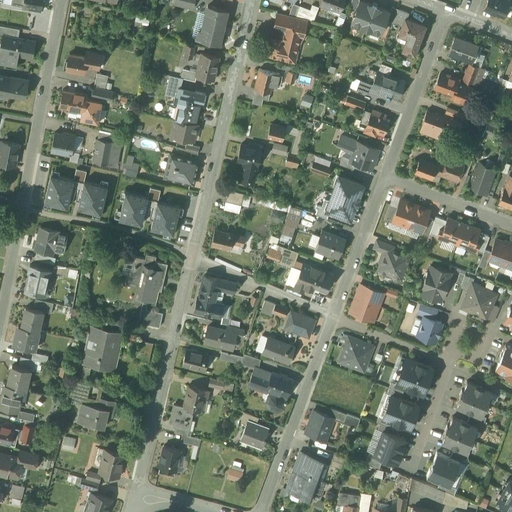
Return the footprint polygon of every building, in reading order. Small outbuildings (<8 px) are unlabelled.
[(42,0),(24,0),(23,3),(23,6),(41,10),(41,9),(43,10),(45,1),(43,0),(42,0)] [(344,0),(320,0),(319,5),(329,8),(329,7),(340,12),(344,0)] [(351,0),(349,7),(356,9),(359,0),(351,0)] [(377,6),(372,5),(360,0),(359,0),(356,9),(351,22),(361,26),(371,30),(372,29),(381,33),(386,20),(389,11),(377,6)] [(509,1),(505,0),(488,0),(485,9),(503,16),(509,1)] [(300,6),(293,3),(289,14),(296,17),(300,6)] [(228,10),(208,5),(206,13),(209,14),(206,25),(203,25),(202,31),(198,30),(196,38),(200,39),(220,44),(223,29),(222,29),(226,10),(228,11),(228,10)] [(392,6),(390,11),(389,11),(386,20),(393,23),(398,9),(392,6)] [(410,13),(398,9),(393,23),(402,26),(405,17),(408,18),(410,13)] [(289,15),(278,12),(274,28),(285,31),(289,15)] [(296,17),(289,15),(285,31),(282,41),(271,39),(268,54),(285,58),(287,52),(295,54),(300,36),(303,36),(307,19),(296,17)] [(408,18),(405,17),(402,26),(400,33),(408,36),(403,49),(414,53),(425,25),(408,18)] [(20,29),(0,25),(0,35),(3,36),(3,35),(18,38),(20,29)] [(3,36),(0,52),(0,61),(16,64),(14,63),(16,54),(32,57),(35,41),(18,38),(3,35),(3,36)] [(473,43),(455,36),(449,51),(468,58),(473,43)] [(195,47),(187,45),(184,56),(192,58),(195,47)] [(86,56),(69,53),(68,62),(66,61),(65,68),(67,68),(66,70),(84,73),(85,66),(99,68),(101,54),(87,52),(86,56)] [(219,57),(202,52),(197,72),(196,76),(197,76),(214,80),(219,57)] [(290,66),(278,63),(276,70),(288,72),(289,70),(290,66)] [(479,67),(469,63),(466,71),(476,74),(479,67)] [(485,69),(479,67),(476,74),(481,77),(485,69)] [(197,72),(183,68),(181,78),(183,78),(195,81),(197,76),(196,76),(197,72)] [(280,73),(259,69),(254,88),(270,92),(272,85),(277,86),(280,73)] [(296,72),(289,70),(288,72),(286,80),(294,82),(296,72)] [(404,81),(377,71),(372,84),(370,91),(383,95),(384,91),(398,97),(404,81)] [(476,74),(466,71),(463,80),(472,84),(476,74)] [(108,75),(97,73),(94,87),(105,89),(108,75)] [(459,78),(447,74),(447,75),(441,73),(435,88),(452,95),(451,97),(462,101),(464,95),(469,97),(472,88),(458,82),(459,78)] [(481,77),(476,74),(472,84),(478,86),(481,77)] [(28,80),(11,77),(0,75),(0,94),(8,96),(9,94),(25,97),(28,80)] [(181,78),(170,75),(167,87),(180,90),(183,78),(181,78)] [(503,78),(497,93),(503,96),(508,80),(503,78)] [(372,84),(360,79),(356,89),(369,94),(370,91),(372,84)] [(113,92),(94,87),(92,96),(111,101),(113,92)] [(87,94),(63,90),(60,106),(84,111),(87,94)] [(205,94),(195,91),(194,97),(201,99),(204,100),(205,94)] [(194,97),(176,93),(174,103),(178,104),(175,119),(195,124),(201,99),(194,97)] [(365,101),(348,95),(345,104),(365,111),(365,110),(362,109),(365,101)] [(458,111),(447,107),(445,112),(456,116),(458,111)] [(371,112),(365,110),(365,111),(359,127),(364,129),(364,130),(375,135),(377,131),(384,134),(389,119),(385,117),(386,114),(373,109),(371,112)] [(438,135),(438,134),(447,138),(451,127),(459,130),(462,121),(444,114),(443,116),(427,110),(422,124),(431,127),(430,131),(438,135)] [(195,124),(175,119),(172,135),(179,137),(178,139),(186,141),(186,138),(193,140),(197,124),(195,124)] [(285,127),(271,123),(268,136),(282,139),(285,127)] [(498,128),(487,124),(484,132),(495,136),(498,128)] [(114,132),(100,129),(98,138),(113,141),(114,132)] [(67,135),(55,132),(51,150),(72,154),(76,135),(67,133),(67,135)] [(113,141),(108,163),(117,165),(121,142),(119,142),(121,134),(114,132),(113,141)] [(354,139),(341,134),(337,145),(352,150),(353,147),(352,147),(354,139)] [(479,137),(472,134),(468,144),(476,147),(479,137)] [(113,141),(98,138),(94,160),(108,163),(113,141)] [(379,148),(354,139),(352,147),(353,147),(355,148),(351,158),(350,161),(356,163),(371,169),(379,148)] [(19,144),(2,140),(0,148),(0,162),(15,165),(19,144)] [(200,146),(187,143),(185,150),(198,154),(200,146)] [(262,145),(250,143),(249,146),(241,144),(241,143),(237,160),(244,162),(240,177),(254,180),(257,165),(258,165),(262,145)] [(287,147),(274,143),(272,151),(285,155),(287,147)] [(299,156),(289,153),(287,162),(297,164),(299,156)] [(199,160),(171,154),(165,177),(193,183),(199,160)] [(351,158),(343,155),(340,163),(354,169),(356,163),(350,161),(351,158)] [(466,157),(463,164),(464,165),(461,172),(467,174),(472,159),(466,157)] [(436,164),(420,158),(415,172),(432,178),(434,172),(441,174),(444,166),(436,162),(436,164)] [(463,164),(447,158),(444,166),(441,174),(458,180),(461,172),(464,165),(463,164)] [(331,166),(315,160),(312,168),(327,174),(331,166)] [(495,168),(478,163),(470,186),(486,192),(487,192),(492,176),(495,168)] [(68,208),(74,179),(50,174),(43,202),(68,208)] [(325,211),(350,220),(363,184),(338,175),(325,211)] [(492,176),(487,192),(486,192),(485,195),(491,197),(498,179),(492,176)] [(101,214),(108,185),(84,179),(77,208),(101,214)] [(511,190),(505,187),(504,187),(498,203),(511,208),(511,190)] [(244,193),(228,189),(226,201),(241,205),(244,193)] [(141,224),(148,196),(125,191),(118,219),(141,224)] [(173,234),(180,205),(157,200),(150,228),(173,234)] [(410,203),(400,200),(398,206),(395,205),(394,210),(395,212),(394,213),(391,220),(395,221),(407,226),(415,204),(411,203),(410,203)] [(395,205),(390,203),(384,219),(394,223),(395,221),(391,220),(394,213),(395,212),(394,210),(395,205)] [(429,210),(419,206),(415,204),(407,226),(419,230),(423,231),(426,225),(425,224),(428,223),(429,218),(427,217),(429,210)] [(444,219),(436,216),(434,220),(430,233),(437,236),(441,223),(443,222),(444,219)] [(443,222),(441,223),(437,236),(436,236),(456,244),(464,222),(448,216),(446,220),(444,219),(443,222)] [(429,218),(428,223),(425,224),(426,225),(423,231),(419,230),(419,232),(429,235),(430,233),(434,220),(429,218)] [(480,228),(464,222),(456,244),(476,251),(476,250),(481,237),(480,236),(481,233),(479,232),(480,228)] [(58,230),(41,227),(35,250),(52,254),(54,246),(64,248),(68,234),(58,231),(58,230)] [(233,233),(215,228),(211,244),(230,249),(231,242),(233,233)] [(345,239),(322,230),(315,248),(338,257),(345,239)] [(245,236),(233,233),(231,242),(243,245),(245,236)] [(489,236),(481,233),(480,236),(481,237),(476,250),(483,253),(485,249),(489,236)] [(509,243),(496,238),(491,251),(488,259),(489,259),(501,264),(509,243)] [(394,246),(377,239),(374,248),(385,252),(386,248),(392,250),(394,246)] [(511,244),(509,243),(501,264),(511,267),(511,244)] [(299,252),(284,246),(278,261),(293,267),(299,252)] [(392,250),(386,248),(385,252),(384,255),(383,255),(380,263),(381,263),(378,270),(379,270),(380,273),(383,274),(386,273),(393,275),(394,278),(397,280),(400,278),(401,278),(409,257),(392,250)] [(483,253),(479,265),(485,268),(489,259),(488,259),(491,251),(485,249),(483,253)] [(52,256),(36,253),(35,259),(50,263),(52,256)] [(145,259),(133,256),(132,258),(126,257),(123,271),(130,272),(128,282),(140,285),(136,299),(155,304),(161,276),(164,277),(167,264),(155,261),(156,256),(147,254),(145,259)] [(70,267),(54,263),(52,271),(68,275),(70,267)] [(50,269),(30,264),(29,270),(25,290),(35,292),(36,291),(45,293),(45,292),(44,292),(46,283),(47,284),(50,269)] [(332,273),(312,266),(306,264),(304,270),(301,269),(295,286),(304,290),(305,286),(312,288),(314,285),(326,289),(332,273)] [(451,272),(431,265),(430,269),(429,269),(428,271),(429,271),(426,278),(422,289),(421,293),(441,300),(442,296),(443,296),(446,288),(445,288),(447,284),(450,276),(451,272)] [(465,274),(460,272),(456,282),(462,283),(465,275),(465,274)] [(204,275),(199,296),(198,296),(195,310),(220,316),(223,303),(221,303),(224,290),(234,292),(236,282),(204,275)] [(474,278),(465,275),(462,283),(460,287),(468,291),(472,282),(473,282),(474,278)] [(468,291),(461,307),(474,313),(485,288),(473,282),(472,282),(468,291)] [(384,292),(360,283),(355,297),(379,306),(384,292)] [(497,293),(485,288),(474,313),(486,319),(493,304),(497,293)] [(258,297),(253,295),(250,303),(255,305),(258,297)] [(379,306),(355,297),(350,312),(373,321),(379,306)] [(54,302),(35,298),(33,308),(44,311),(43,311),(51,313),(54,302)] [(276,303),(265,299),(260,311),(272,315),(273,312),(272,312),(276,303)] [(288,308),(276,303),(272,312),(273,312),(284,316),(288,308)] [(438,309),(421,303),(418,310),(435,317),(438,309)] [(493,304),(486,319),(494,322),(500,307),(493,304)] [(33,308),(26,307),(21,326),(36,329),(39,330),(43,311),(44,311),(33,308)] [(160,314),(141,310),(138,322),(157,326),(160,314)] [(315,320),(291,311),(285,328),(309,337),(315,320)] [(442,323),(425,316),(418,336),(434,342),(437,336),(438,336),(441,329),(439,329),(442,323)] [(244,328),(228,324),(227,330),(236,333),(235,337),(241,338),(244,328)] [(21,326),(18,325),(14,344),(35,349),(37,340),(34,339),(36,329),(21,326)] [(227,330),(208,326),(204,341),(233,347),(235,337),(236,333),(227,330)] [(112,331),(93,327),(90,338),(88,337),(86,347),(88,347),(84,363),(107,368),(108,365),(113,366),(119,341),(121,342),(123,332),(112,330),(112,331)] [(348,336),(338,362),(351,366),(361,341),(348,336)] [(294,346),(268,337),(262,352),(289,361),(294,346)] [(153,344),(140,341),(136,359),(149,362),(153,344)] [(361,341),(351,366),(364,371),(374,345),(361,341)] [(511,347),(506,345),(495,368),(504,373),(503,375),(511,378),(511,347)] [(209,354),(186,349),(183,365),(205,370),(209,354)] [(238,355),(222,351),(220,358),(236,362),(238,355)] [(49,355),(33,352),(31,359),(36,360),(47,362),(49,355)] [(261,359),(244,353),(243,356),(241,363),(241,364),(259,368),(261,359)] [(31,359),(21,356),(19,364),(35,367),(36,360),(31,359)] [(433,368),(405,358),(395,383),(423,394),(433,368)] [(30,369),(12,365),(8,384),(22,388),(24,388),(26,381),(27,381),(30,369)] [(293,380),(272,372),(270,379),(253,373),(248,384),(267,391),(268,389),(271,390),(268,401),(270,407),(277,410),(283,407),(285,402),(286,401),(285,401),(293,380)] [(224,382),(210,378),(209,385),(223,388),(224,382)] [(88,382),(74,379),(71,391),(85,395),(88,382)] [(483,388),(467,381),(463,390),(462,389),(459,397),(460,397),(457,405),(472,411),(482,416),(482,415),(492,391),(483,388)] [(224,382),(223,388),(232,390),(233,384),(224,382)] [(494,386),(485,382),(483,388),(492,391),(499,394),(502,389),(494,386)] [(8,384),(5,383),(0,404),(0,405),(17,410),(22,388),(8,384)] [(206,389),(188,385),(183,406),(183,407),(187,408),(201,411),(204,398),(207,398),(209,390),(206,389)] [(403,393),(393,389),(391,395),(401,398),(403,393)] [(85,395),(71,391),(69,400),(83,403),(79,421),(104,427),(108,410),(113,411),(115,401),(101,398),(100,400),(85,396),(85,395)] [(391,395),(383,417),(382,418),(392,421),(410,428),(419,405),(401,398),(391,395)] [(187,408),(183,407),(183,406),(174,404),(170,420),(175,421),(174,426),(176,426),(189,429),(192,413),(186,412),(187,408)] [(346,414),(330,408),(327,415),(334,418),(344,422),(346,414)] [(35,414),(19,410),(18,417),(26,419),(33,421),(35,414)] [(327,415),(314,410),(305,432),(318,437),(317,439),(325,442),(334,418),(327,415)] [(482,416),(472,411),(470,417),(484,423),(486,417),(482,415),(482,416)] [(259,417),(244,412),(241,422),(246,424),(248,421),(257,424),(259,417)] [(467,422),(452,416),(449,425),(447,425),(444,432),(445,433),(442,441),(457,447),(467,451),(477,427),(467,422)] [(484,423),(470,417),(467,422),(477,427),(481,429),(484,423)] [(392,421),(382,418),(380,423),(390,427),(392,421)] [(257,424),(248,421),(246,424),(241,439),(262,447),(265,439),(265,440),(266,437),(265,437),(268,428),(257,424)] [(6,422),(5,425),(0,423),(0,440),(15,444),(18,428),(13,427),(14,424),(6,422)] [(390,427),(380,423),(378,429),(382,431),(383,430),(392,434),(394,428),(390,427)] [(34,426),(25,424),(21,439),(31,441),(34,426)] [(189,429),(176,426),(175,432),(187,435),(189,429)] [(63,431),(56,429),(53,442),(59,444),(63,431)] [(392,434),(383,430),(382,431),(378,442),(402,451),(406,439),(392,434)] [(195,437),(183,434),(181,441),(193,444),(195,437)] [(402,451),(378,442),(374,453),(384,457),(397,462),(402,451)] [(181,449),(164,445),(159,467),(160,467),(159,472),(174,475),(176,471),(181,449)] [(467,451),(457,447),(455,452),(468,457),(470,452),(467,451)] [(125,453),(106,448),(99,472),(119,477),(119,476),(118,476),(122,461),(123,462),(125,453)] [(38,455),(20,450),(18,457),(22,458),(20,465),(35,468),(38,455)] [(450,457),(437,451),(434,459),(435,460),(433,464),(455,474),(460,462),(460,461),(450,457)] [(455,452),(453,451),(450,457),(460,461),(460,462),(467,464),(469,458),(468,457),(455,452)] [(18,457),(0,452),(0,473),(3,474),(4,475),(7,476),(8,475),(17,477),(18,476),(16,476),(18,467),(20,468),(20,465),(22,458),(18,457)] [(374,453),(369,452),(365,463),(380,468),(384,457),(374,453)] [(324,462),(299,453),(293,469),(318,478),(324,462)] [(345,458),(335,454),(330,465),(341,469),(345,458)] [(455,474),(433,464),(431,469),(430,468),(427,476),(440,482),(450,486),(450,485),(455,474)] [(318,478),(293,469),(286,488),(310,498),(318,478)] [(242,473),(230,470),(228,479),(240,483),(242,473)] [(102,474),(88,471),(86,477),(100,481),(102,474)] [(77,476),(70,474),(68,481),(80,484),(82,478),(78,476),(77,476)] [(99,482),(82,477),(82,478),(80,484),(80,485),(97,490),(99,482)] [(438,488),(412,477),(410,488),(443,502),(445,491),(438,488)] [(322,480),(318,478),(310,498),(317,500),(317,498),(320,499),(326,483),(321,481),(322,480)] [(511,480),(510,479),(496,502),(511,511),(511,480)] [(450,486),(440,482),(438,488),(445,491),(454,495),(457,488),(450,485),(450,486)] [(25,486),(13,483),(10,496),(21,499),(25,486)] [(107,511),(112,498),(91,491),(88,501),(90,501),(86,511),(107,511)] [(454,495),(445,491),(443,502),(466,508),(468,500),(454,495)] [(357,511),(361,496),(340,492),(337,503),(346,505),(344,511),(357,511)] [(362,492),(361,496),(357,511),(368,511),(371,494),(362,492)] [(406,498),(399,497),(397,510),(404,511),(406,498)] [(326,503),(319,500),(316,507),(323,509),(326,503)]
